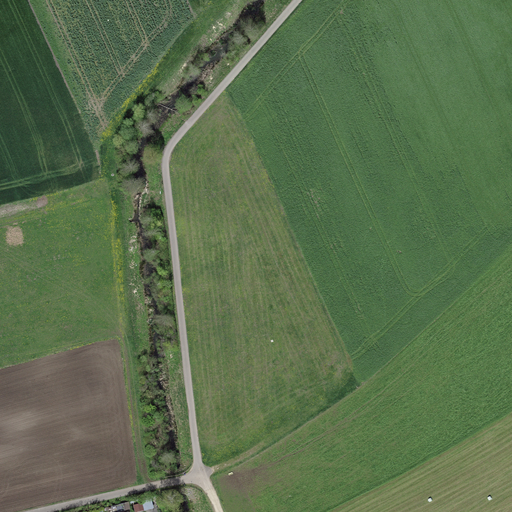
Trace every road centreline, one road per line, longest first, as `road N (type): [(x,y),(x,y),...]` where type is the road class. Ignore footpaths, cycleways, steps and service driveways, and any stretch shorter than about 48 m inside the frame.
road 1 (track): [(198,477),(165,156),(302,0)]
road 2 (track): [(198,477),(351,392)]
road 3 (track): [(57,511),(198,477)]
